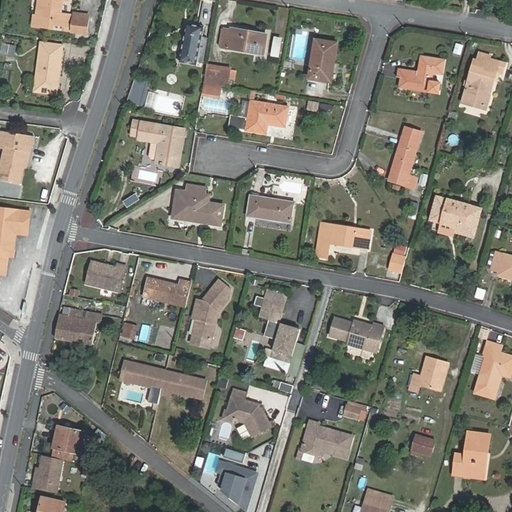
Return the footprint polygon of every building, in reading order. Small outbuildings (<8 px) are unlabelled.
[(39,0),(37,16),(34,15),(33,26),(53,29),(54,25),(69,27),(70,15),(61,14),(62,0),(69,1),(68,0),(39,0)] [(75,15),(72,32),(86,34),(89,16),(75,15)] [(17,31),(18,21),(9,20),(9,30),(17,31)] [(188,25),(181,62),(202,66),(206,40),(200,39),(202,28),(188,25)] [(221,46),(264,54),(267,34),(232,28),(232,30),(224,29),(221,46)] [(280,57),(281,37),(272,36),(271,56),(280,57)] [(332,83),(338,43),(316,39),(309,79),(332,83)] [(0,53),(15,56),(17,45),(2,42),(0,53)] [(55,74),(59,75),(63,46),(41,43),(36,80),(38,80),(36,92),(57,94),(58,86),(53,85),(55,74)] [(455,43),(453,53),(460,54),(463,44),(455,43)] [(488,64),(490,59),(490,56),(481,53),(478,60),(475,60),(462,103),(486,110),(490,94),(486,93),(490,78),(495,80),(497,80),(499,73),(502,74),(506,63),(496,60),(494,66),(488,64)] [(401,88),(439,93),(441,83),(433,82),(434,73),(443,74),(445,60),(422,57),(420,72),(400,69),(399,75),(403,76),(401,88)] [(284,60),(283,69),(293,71),(295,62),(284,60)] [(221,86),(228,87),(229,77),(235,78),(236,71),(231,70),(207,67),(204,83),(221,86)] [(490,94),(495,80),(490,78),(486,93),(490,94)] [(135,79),(127,102),(143,106),(149,83),(135,79)] [(219,98),(221,86),(204,83),(202,94),(219,98)] [(307,100),(307,110),(318,111),(319,101),(307,100)] [(285,127),(288,107),(252,101),(249,118),(231,115),(229,127),(266,134),(268,123),(285,127)] [(319,111),(331,112),(332,105),(319,103),(319,111)] [(132,135),(139,137),(141,122),(134,120),(132,135)] [(141,122),(139,137),(138,139),(159,143),(156,163),(179,167),(185,130),(141,122)] [(405,186),(423,133),(406,127),(389,181),(405,186)] [(34,139),(2,131),(0,138),(0,146),(5,148),(0,169),(0,178),(20,184),(24,168),(21,167),(25,153),(30,154),(34,139)] [(21,167),(26,169),(30,154),(25,153),(21,167)] [(187,192),(205,195),(206,188),(188,185),(187,192)] [(210,196),(205,195),(187,192),(178,190),(173,218),(220,226),(224,205),(209,203),(210,196)] [(292,223),(295,204),(261,198),(261,196),(252,195),(249,216),(292,223)] [(474,237),(481,210),(438,198),(431,219),(453,226),(452,231),(474,237)] [(32,212),(0,207),(0,275),(5,276),(8,257),(13,258),(17,233),(18,228),(29,230),(32,212)] [(368,249),(372,231),(322,224),(317,257),(328,259),(331,244),(368,249)] [(492,270),(501,272),(505,255),(496,253),(492,270)] [(390,269),(402,273),(406,258),(394,255),(390,269)] [(511,256),(505,255),(501,272),(500,276),(511,279),(511,256)] [(117,268),(92,262),(87,284),(121,292),(127,267),(118,265),(117,268)] [(146,296),(186,306),(192,281),(182,278),(179,287),(150,280),(146,296)] [(211,339),(218,310),(228,299),(231,287),(221,278),(207,293),(209,296),(205,300),(198,299),(193,319),(197,319),(194,335),(211,339)] [(88,293),(90,285),(77,282),(75,289),(88,293)] [(278,321),(287,294),(268,287),(259,315),(268,318),(265,327),(278,331),(276,337),(270,356),(266,355),(262,366),(286,373),(295,344),(299,328),(278,321)] [(483,300),(486,290),(477,287),(474,297),(483,300)] [(60,315),(56,338),(93,344),(96,323),(101,324),(103,315),(88,312),(86,320),(77,318),(78,310),(72,309),(70,317),(60,315)] [(374,327),(365,324),(359,327),(354,326),(354,323),(335,318),(330,336),(348,341),(347,345),(367,350),(381,344),(386,327),(375,324),(374,327)] [(135,339),(139,327),(125,323),(122,336),(135,339)] [(278,331),(265,327),(263,333),(276,337),(278,331)] [(489,331),(483,329),(481,336),(487,338),(489,331)] [(163,341),(162,348),(170,350),(171,342),(163,341)] [(510,377),(511,371),(511,356),(500,352),(502,346),(488,342),(484,355),(487,356),(476,393),(495,399),(503,375),(510,377)] [(295,344),(286,373),(296,376),(305,347),(295,344)] [(427,358),(422,377),(420,384),(439,390),(443,377),(445,378),(449,364),(427,358)] [(201,397),(205,381),(126,362),(123,379),(153,386),(152,391),(170,395),(172,390),(201,397)] [(422,377),(415,375),(411,389),(417,391),(420,384),(422,377)] [(219,380),(216,390),(224,392),(227,382),(219,380)] [(288,392),(290,385),(281,382),(279,390),(288,392)] [(271,426),(258,405),(255,407),(250,406),(251,403),(243,400),(245,393),(231,390),(227,406),(229,406),(227,411),(226,415),(230,420),(234,421),(244,423),(253,437),(271,426)] [(360,411),(347,407),(345,416),(358,420),(360,411)] [(233,424),(234,421),(230,420),(226,415),(227,411),(224,410),(220,421),(233,424)] [(60,420),(59,427),(72,430),(73,423),(60,420)] [(322,452),(345,459),(351,438),(318,428),(319,425),(309,422),(301,453),(316,457),(322,452)] [(72,430),(59,427),(54,448),(80,454),(85,433),(72,430)] [(486,452),(488,453),(490,435),(469,432),(466,455),(457,455),(454,475),(463,476),(464,467),(483,469),(486,452)] [(435,442),(416,436),(412,451),(431,456),(435,442)] [(243,455),(224,449),(221,458),(240,464),(243,455)] [(485,478),(488,453),(486,452),(483,469),(464,467),(463,476),(485,478)] [(36,489),(57,493),(63,460),(43,455),(40,468),(36,489)] [(252,474),(217,463),(214,472),(219,474),(228,477),(225,485),(222,485),(220,491),(235,504),(244,507),(252,484),(250,480),(252,474)] [(215,487),(220,491),(222,485),(225,485),(228,477),(219,474),(215,487)] [(362,511),(388,511),(392,500),(368,493),(362,511)] [(64,511),(66,502),(43,497),(39,511),(64,511)]
